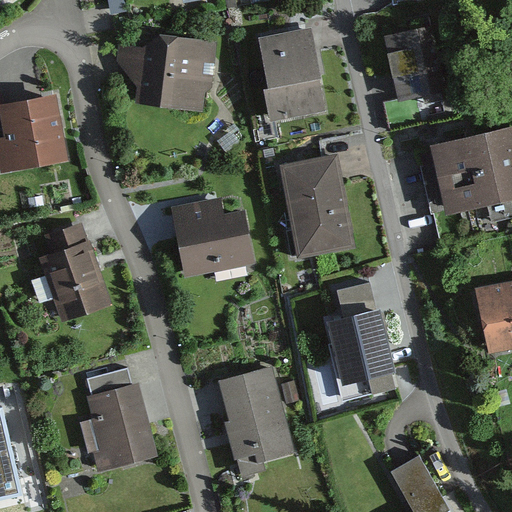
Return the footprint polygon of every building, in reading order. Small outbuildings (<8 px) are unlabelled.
[(125,0),(108,0),(111,14),(127,11),(125,0)] [(316,26),(255,38),(272,128),(333,116),(316,26)] [(440,33),(387,40),(396,102),(448,95),(440,33)] [(217,44),(151,34),(147,65),(141,105),(207,114),(217,44)] [(60,96),(0,106),(0,147),(4,171),(72,159),(66,125),(60,96)] [(511,138),(433,153),(447,224),(511,211),(511,138)] [(340,159),(285,169),(304,264),(359,253),(340,159)] [(228,199),(172,208),(183,278),(258,266),(249,210),(230,213),(228,199)] [(83,222),(40,236),(68,320),(111,306),(97,263),(83,222)] [(343,301),(377,296),(375,279),(341,284),(343,301)] [(511,283),(477,290),(490,355),(511,350),(511,283)] [(378,299),(321,314),(341,390),(398,375),(378,299)] [(279,366),(218,382),(232,436),(237,455),(298,439),(279,366)] [(131,368),(83,379),(102,464),(150,454),(141,412),(131,368)] [(0,413),(0,496),(18,493),(0,413)] [(458,511),(425,455),(389,476),(409,511),(458,511)]
